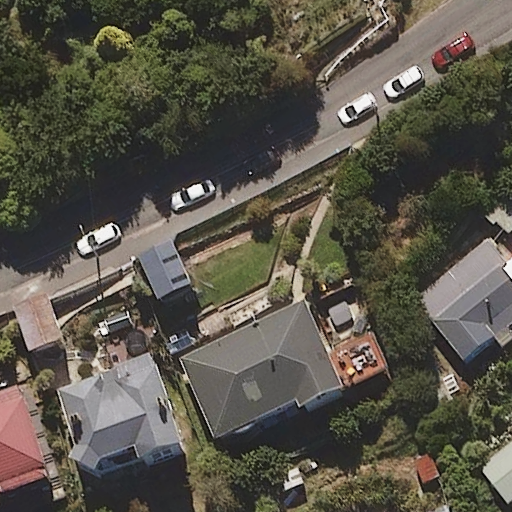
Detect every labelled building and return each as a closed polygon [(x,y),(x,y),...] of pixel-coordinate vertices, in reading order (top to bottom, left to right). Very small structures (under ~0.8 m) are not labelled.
[(511,230),(511,187),(509,185),(485,213),(509,234),(511,230)] [(511,323),(511,273),(484,240),(414,298),(466,361),(511,323)] [(65,339),(48,296),(14,310),(31,353),(65,339)] [(347,390),(307,299),(179,356),(217,440),(301,402),(304,409),(347,390)] [(188,450),(154,354),(53,390),(87,486),(188,450)] [(0,392),(0,497),(56,475),(21,384),(0,392)] [(511,499),(511,440),(479,466),(507,503),(511,499)]
